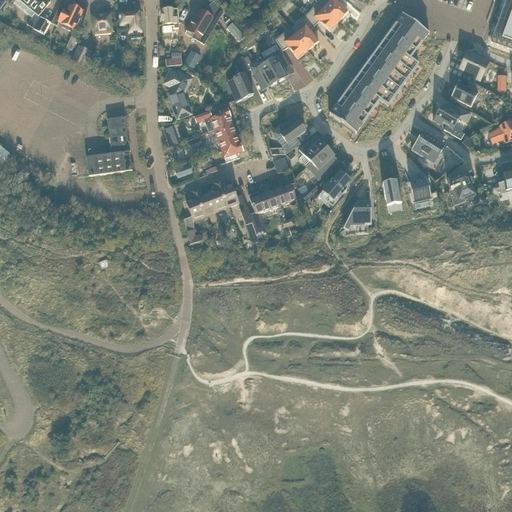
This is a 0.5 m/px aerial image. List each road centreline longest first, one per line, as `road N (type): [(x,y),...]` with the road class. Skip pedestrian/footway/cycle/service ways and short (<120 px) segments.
road 1 (unknown): [(511,299),(456,286),(412,263),(357,261),(318,274),(190,286)]
road 2 (residential): [(168,194),(154,151),(150,0)]
road 3 (track): [(181,343),(134,511)]
road 4 (unclassified): [(181,343),(190,286),(168,194)]
road 5 (residential): [(305,95),(330,133),(353,148),(386,145),(411,118)]
road 6 (residential): [(380,0),(329,78),(305,95)]
